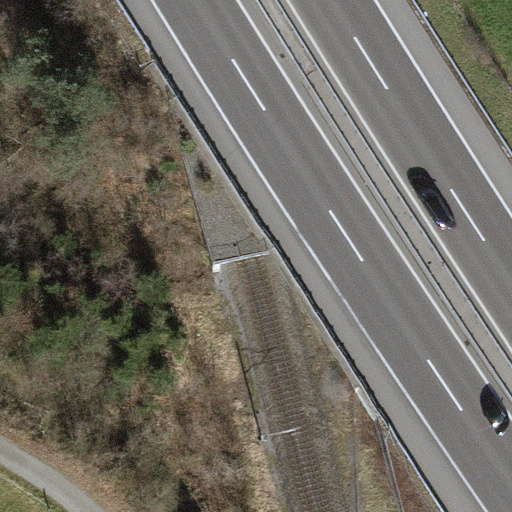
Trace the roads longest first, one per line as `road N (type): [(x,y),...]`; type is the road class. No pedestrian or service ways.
road 1 (motorway): [(194,0),(511,487)]
road 2 (motorway): [(511,280),(334,0)]
